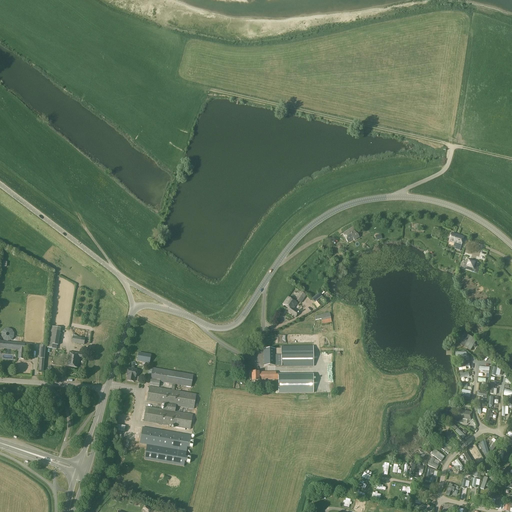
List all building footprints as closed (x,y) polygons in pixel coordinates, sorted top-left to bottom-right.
[(359,238),(355,231),(353,228),(343,234),(348,243),(354,239),(355,240),(359,238)] [(455,249),(460,250),(464,237),(452,233),(449,242),(455,244),(453,247),(455,248),(455,249)] [(475,272),(478,263),(466,259),(463,268),(475,272)] [(295,300),(301,303),(306,296),(300,292),(295,300)] [(319,293),(312,299),(315,302),(322,296),(319,293)] [(290,313),(296,317),(299,313),(294,309),(297,303),(288,297),(283,305),(292,311),(290,313)] [(332,323),(330,313),(320,315),(315,316),(316,321),(321,320),(322,324),(332,323)] [(58,346),(60,328),(50,327),(47,348),(56,350),(57,346),(58,346)] [(471,351),(473,347),(474,344),(477,340),(467,334),(461,345),(471,351)] [(24,350),(25,344),(0,342),(0,341),(0,345),(20,347),(19,359),(23,359),(24,350)] [(314,367),(313,346),(281,346),(281,349),(264,349),(264,366),(314,367)] [(79,358),(83,358),(84,354),(74,352),(69,351),(67,366),(77,368),(79,358)] [(457,368),(470,366),(468,351),(455,353),(456,361),(459,360),(460,364),(457,364),(457,368)] [(151,355),(139,353),(137,361),(149,363),(151,355)] [(496,376),(496,372),(500,373),(501,368),(493,367),(491,375),(496,376)] [(150,385),(149,386),(159,388),(159,386),(160,382),(172,384),(176,385),(191,388),(193,375),(153,368),(152,369),(151,375),(150,385)] [(137,370),(128,369),(127,376),(128,376),(127,381),(134,382),(134,377),(136,377),(137,370)] [(275,382),(278,382),(278,375),(276,375),(276,372),(259,372),(252,372),(252,381),(265,381),(265,380),(275,380),(275,382)] [(278,375),(278,382),(278,394),(313,393),(313,375),(278,375)] [(190,393),(175,390),(176,385),(172,384),(171,390),(159,388),(149,386),(147,401),(165,404),(164,410),(146,407),(143,422),(190,430),(193,415),(175,412),(176,406),(194,409),(196,395),(196,394),(190,393)] [(471,420),(472,412),(459,410),(457,418),(463,419),(462,423),(467,423),(467,420),(471,420)] [(140,444),(186,452),(189,436),(142,428),(140,444)] [(463,438),(466,436),(457,428),(455,431),(463,438)] [(473,447),(476,454),(473,455),(475,459),(477,458),(479,461),(483,459),(476,446),(473,447)] [(503,448),(499,460),(506,462),(510,450),(503,448)] [(441,461),(444,456),(434,449),(431,454),(441,461)] [(468,464),(472,463),(467,451),(464,453),(468,464)] [(427,465),(436,469),(440,462),(431,457),(427,465)] [(458,459),(452,462),(457,471),(463,467),(458,459)] [(423,474),(424,466),(416,465),(415,478),(418,479),(419,473),(423,474)] [(431,475),(432,476),(435,470),(429,468),(424,480),(428,482),(431,475)] [(473,479),(472,490),(475,491),(476,485),(479,486),(480,480),(473,479)] [(367,489),(367,486),(365,485),(366,482),(360,480),(359,486),(367,489)] [(449,483),(445,495),(449,496),(451,490),(455,491),(454,495),(458,496),(461,487),(449,483)] [(491,499),(494,500),(491,507),(498,509),(501,497),(492,495),(491,499)] [(511,511),(511,503),(505,502),(503,510),(511,511)]
